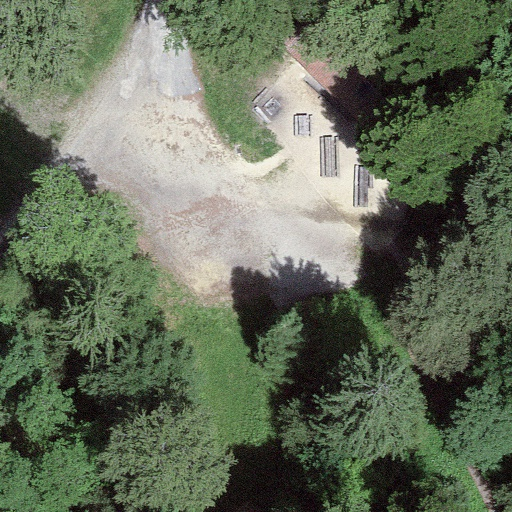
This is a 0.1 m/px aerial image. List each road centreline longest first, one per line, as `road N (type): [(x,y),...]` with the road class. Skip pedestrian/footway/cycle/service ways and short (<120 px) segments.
road 1 (track): [(162,55),(121,94),(0,246)]
road 2 (track): [(183,159),(162,55),(170,0)]
